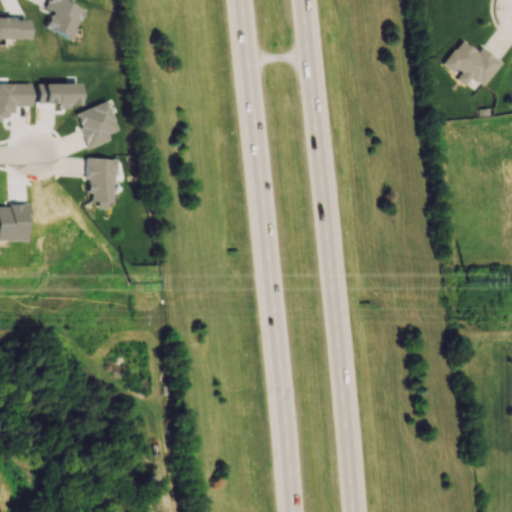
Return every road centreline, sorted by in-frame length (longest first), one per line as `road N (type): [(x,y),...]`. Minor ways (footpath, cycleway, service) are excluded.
road 1 (motorway): [(237,0),(289,511)]
road 2 (motorway): [(353,511),(301,0)]
